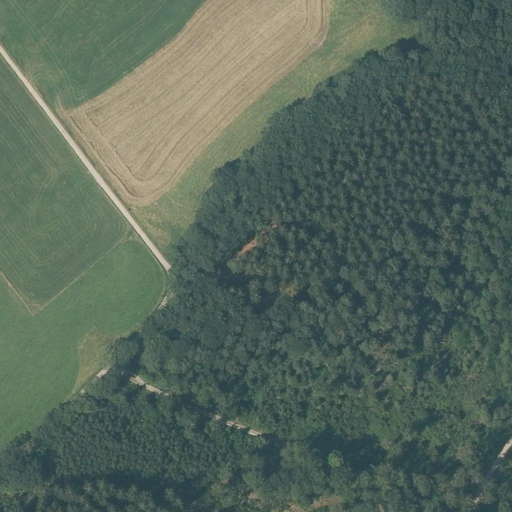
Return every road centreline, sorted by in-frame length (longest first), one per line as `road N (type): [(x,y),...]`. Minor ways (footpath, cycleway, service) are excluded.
road 1 (track): [(0,455),(163,310),(171,289),(169,271),(0,47)]
road 2 (track): [(102,368),(447,511)]
